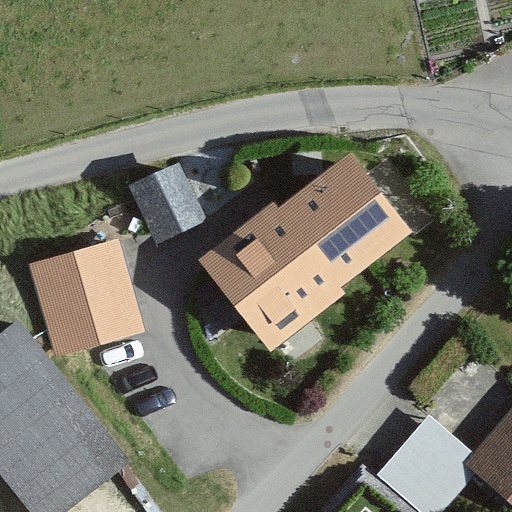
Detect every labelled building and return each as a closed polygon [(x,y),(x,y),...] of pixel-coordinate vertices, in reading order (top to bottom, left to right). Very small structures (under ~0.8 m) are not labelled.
[(263,343),(417,233),(351,142),(198,252),(263,343)] [(179,156),(131,178),(158,235),(206,212),(179,156)] [(122,232),(31,256),(58,357),(149,333),(122,232)] [(63,511),(136,454),(58,357),(20,310),(0,325),(0,468),(34,511),(63,511)] [(511,399),(461,461),(511,502),(511,399)] [(373,511),(363,503),(354,511),(373,511)]
